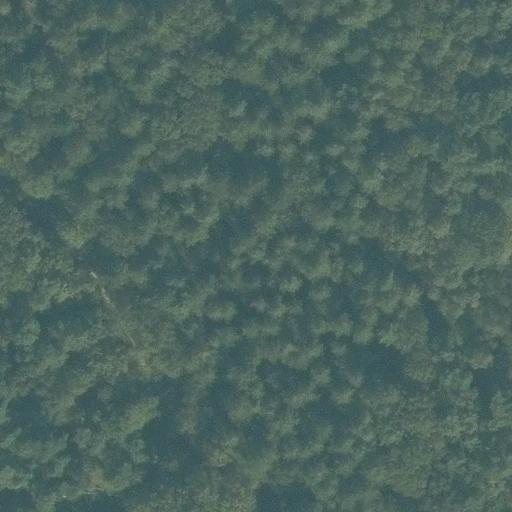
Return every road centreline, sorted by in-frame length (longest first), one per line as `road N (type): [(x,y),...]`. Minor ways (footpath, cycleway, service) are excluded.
road 1 (track): [(387,511),(401,0)]
road 2 (track): [(253,511),(140,364),(22,178)]
